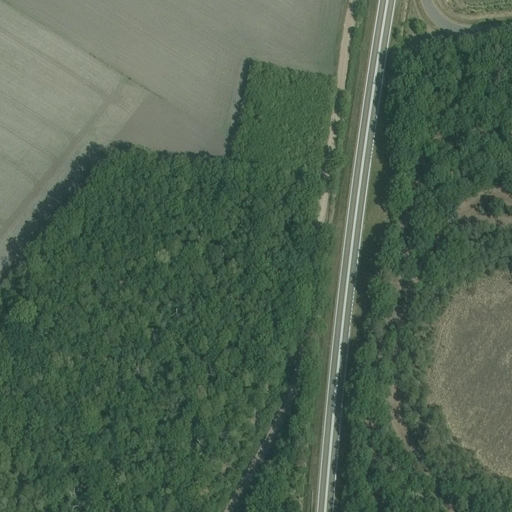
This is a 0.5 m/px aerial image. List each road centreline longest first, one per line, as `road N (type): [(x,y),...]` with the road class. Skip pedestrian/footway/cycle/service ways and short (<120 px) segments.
road 1 (track): [(229,511),(303,356),(354,0)]
road 2 (trunk): [(326,511),(344,308),(387,0)]
